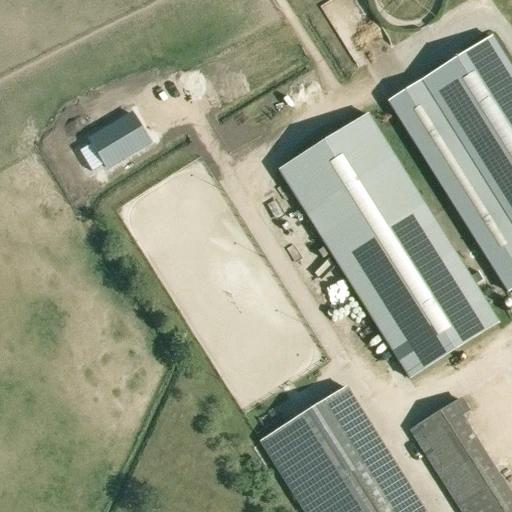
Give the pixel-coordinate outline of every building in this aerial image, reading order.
[(511,70),(492,38),(388,102),(505,293),(511,288),(511,70)] [(407,379),(495,324),(367,115),(278,170),(407,379)] [(133,116),(92,142),(108,170),(150,144),(133,116)] [(477,272),(470,276),(475,285),(482,280),(477,272)] [(423,511),(346,388),(261,441),(305,511),(423,511)] [(511,511),(511,484),(460,401),(411,432),(461,511),(511,511)]
